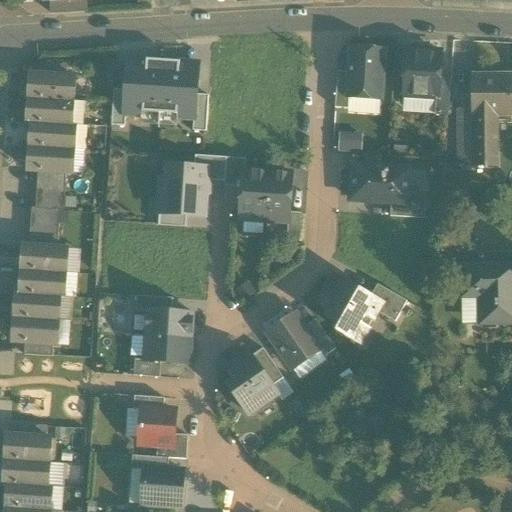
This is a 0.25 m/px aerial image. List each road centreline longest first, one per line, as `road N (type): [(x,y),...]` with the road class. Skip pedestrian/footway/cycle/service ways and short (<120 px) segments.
road 1 (residential): [(329,19),(318,249),(306,284),(221,330)]
road 2 (residential): [(329,19),(0,36)]
road 3 (residential): [(394,511),(424,485),(511,482)]
road 4 (residential): [(206,392),(205,444),(224,477),(251,496)]
road 5 (residential): [(221,330),(223,210)]
